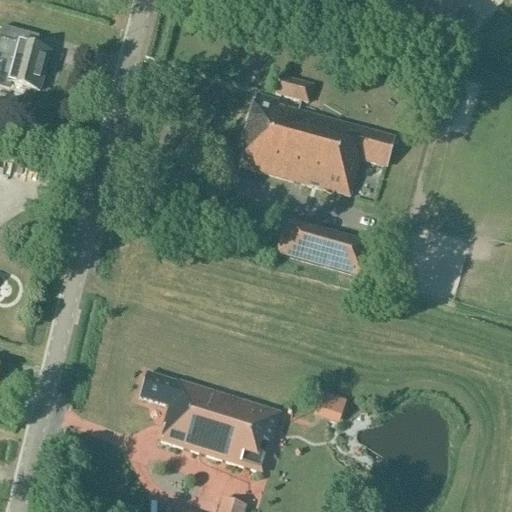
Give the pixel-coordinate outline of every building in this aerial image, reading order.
[(453,0),(324,0),(445,31),(453,0)] [(1,29),(0,32),(0,60),(12,63),(6,85),(38,93),(48,54),(26,48),(29,36),(1,29)] [(397,65),(393,81),(419,88),(423,72),(397,65)] [(308,106),(312,88),(279,79),(274,97),(308,106)] [(238,169),(349,200),(359,163),(386,170),(395,140),(276,107),(278,102),(255,95),(239,150),(243,151),(238,169)] [(368,249),(286,225),(276,258),(359,281),(368,249)] [(258,477),(278,418),(146,375),(136,406),(167,416),(163,428),(165,429),(160,445),(258,477)] [(315,511),(324,470),(306,466),(295,511),(315,511)] [(243,511),(245,509),(221,502),(218,511),(243,511)]
